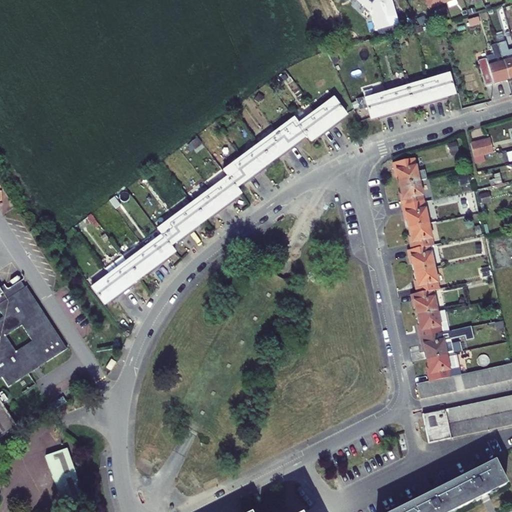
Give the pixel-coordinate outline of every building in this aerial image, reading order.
[(398,26),(391,3),(387,4),(385,0),(361,0),(365,3),(360,8),(369,16),(374,33),(398,26)] [(423,0),(428,11),(456,0),(423,0)] [(495,53),(505,87),(511,84),(511,56),(511,57),(504,59),(501,51),(495,53)] [(475,68),(482,93),(505,87),(495,53),(490,55),(492,63),(475,68)] [(448,101),(441,81),(420,88),(427,110),(435,107),(434,105),(448,101)] [(427,110),(420,88),(400,94),(406,114),(419,110),(420,112),(427,110)] [(400,94),(379,100),(385,122),(393,120),(392,118),(406,114),(400,94)] [(385,122),(379,100),(357,107),(363,127),(377,123),(378,125),(385,122)] [(334,137),(340,133),(338,131),(350,123),(337,105),(320,118),(334,137)] [(309,142),(314,149),(327,139),(329,141),(334,137),(320,118),(301,131),(309,142)] [(279,138),(293,156),(299,152),(297,150),(309,142),(301,131),(297,125),(279,138)] [(274,167),(286,159),(287,161),(293,156),(279,138),(262,151),(274,167)] [(485,144),(466,148),(470,163),(488,158),(485,144)] [(244,164),(258,183),(263,178),(262,176),(274,167),(262,151),(244,164)] [(414,159),(392,164),(395,176),(397,176),(399,185),(419,181),(426,179),(425,171),(417,173),(414,159)] [(238,193),(250,185),(252,187),(258,183),(244,164),(226,177),(230,183),(238,193)] [(419,181),(399,185),(401,194),(399,194),(402,207),(424,203),(419,181)] [(232,210),(231,208),(242,199),(238,193),(230,183),(213,195),(226,214),(232,210)] [(195,208),(208,224),(219,216),(221,218),(226,214),(213,195),(195,208)] [(424,203),(402,207),(405,220),(407,219),(409,228),(429,224),(424,203)] [(208,224),(195,208),(178,221),(191,239),(197,235),(196,233),(208,224)] [(165,240),(172,250),(184,242),(185,244),(191,239),(178,221),(160,234),(165,240)] [(429,224),(409,228),(411,237),(408,238),(411,250),(428,246),(433,245),(429,224)] [(172,250),(165,240),(148,252),(162,271),(168,267),(166,265),(177,257),(172,250)] [(412,263),(414,272),(433,268),(428,246),(411,250),(407,251),(410,264),(412,263)] [(129,266),(142,283),(154,274),(156,276),(162,271),(148,252),(129,266)] [(125,297),(131,293),(130,292),(142,283),(129,266),(111,278),(125,297)] [(433,268),(414,272),(416,281),(413,281),(416,294),(431,290),(438,289),(433,268)] [(295,292),(253,271),(170,425),(211,447),(295,292)] [(0,434),(16,424),(0,398),(0,380),(4,378),(11,388),(65,354),(65,343),(23,278),(4,290),(0,283),(0,434)] [(125,297),(111,278),(93,292),(106,309),(118,300),(119,302),(125,297)] [(416,294),(410,295),(413,309),(415,308),(417,317),(436,313),(431,290),(416,294)] [(436,313),(417,317),(419,324),(416,325),(419,338),(448,332),(444,311),(436,313)] [(448,332),(419,338),(422,351),(425,350),(427,360),(452,354),(449,339),(464,336),(465,341),(474,339),(471,327),(448,332)] [(452,354),(427,360),(429,367),(426,368),(429,382),(461,375),(456,353),(452,354)] [(417,384),(420,400),(511,379),(511,364),(461,375),(429,382),(417,384)] [(511,394),(424,414),(430,443),(511,424),(511,394)] [(60,454),(39,463),(58,508),(79,500),(60,454)] [(489,468),(405,511),(460,511),(501,491),(489,468)]
